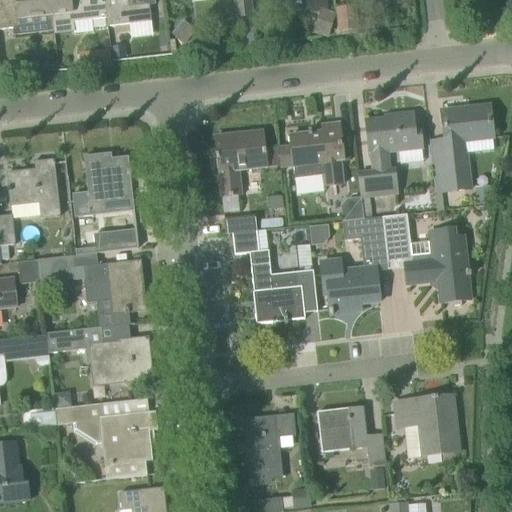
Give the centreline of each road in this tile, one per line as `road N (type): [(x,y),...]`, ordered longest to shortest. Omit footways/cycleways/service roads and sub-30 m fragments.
road 1 (residential): [(213,511),(170,92)]
road 2 (residential): [(170,92),(437,60)]
road 3 (residential): [(0,111),(170,92)]
